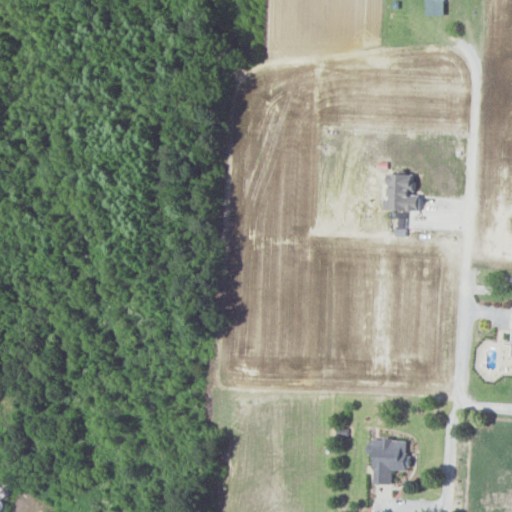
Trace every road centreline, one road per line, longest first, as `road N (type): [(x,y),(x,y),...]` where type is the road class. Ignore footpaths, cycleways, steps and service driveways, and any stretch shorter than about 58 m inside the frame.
road 1 (residential): [(461,405),(476,52)]
road 2 (residential): [(511,408),(456,411),(450,511)]
